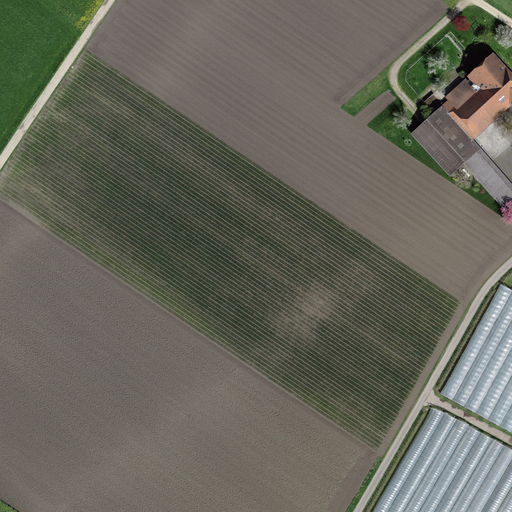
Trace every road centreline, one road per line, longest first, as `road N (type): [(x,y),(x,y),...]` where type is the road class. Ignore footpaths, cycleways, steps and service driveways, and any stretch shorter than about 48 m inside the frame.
road 1 (track): [(360,511),(485,288),(511,264)]
road 2 (track): [(0,163),(111,0)]
road 3 (track): [(422,120),(395,75),(471,0)]
